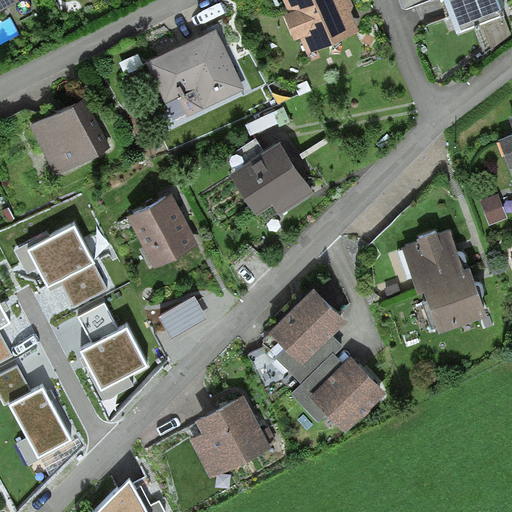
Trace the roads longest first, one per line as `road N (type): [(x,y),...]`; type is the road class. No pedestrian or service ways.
road 1 (residential): [(442,120),(46,511)]
road 2 (residential): [(192,0),(0,87)]
road 3 (residential): [(383,0),(415,81),(442,120)]
